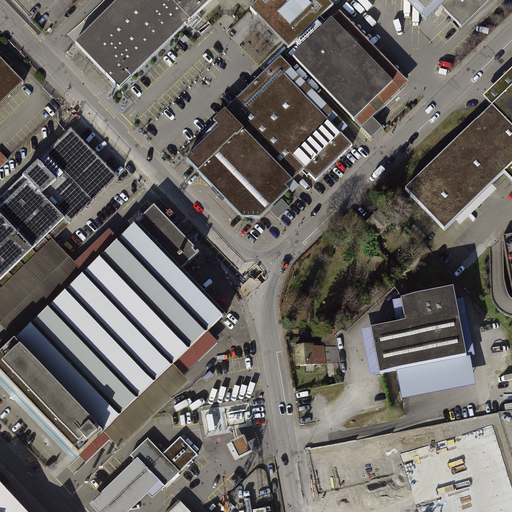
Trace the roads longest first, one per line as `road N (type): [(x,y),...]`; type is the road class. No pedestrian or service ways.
road 1 (unclassified): [(240,264),(285,248),(511,33)]
road 2 (unclassified): [(0,11),(240,264)]
road 3 (unclassified): [(240,264),(268,342),(297,511)]
